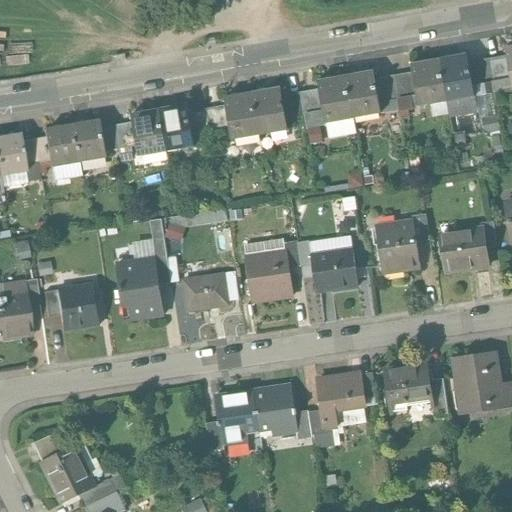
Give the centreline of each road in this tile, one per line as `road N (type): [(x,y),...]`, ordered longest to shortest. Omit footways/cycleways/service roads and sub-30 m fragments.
road 1 (residential): [(0,98),(511,10)]
road 2 (residential): [(0,394),(511,319)]
